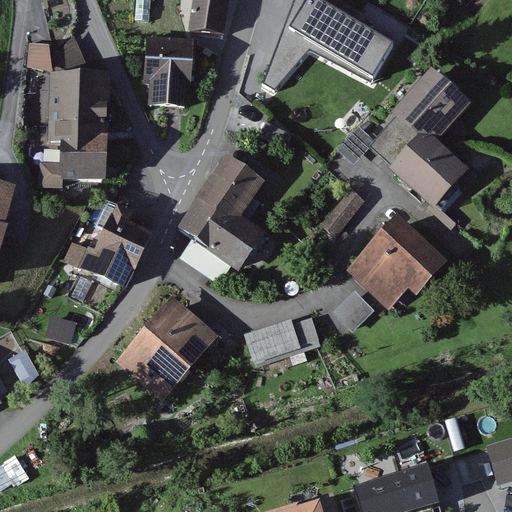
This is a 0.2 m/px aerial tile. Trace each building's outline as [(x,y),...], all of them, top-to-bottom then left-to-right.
[(196,0),(196,15),(231,18),(232,0),(196,0)] [(275,90),(312,57),(372,96),(395,61),(345,28),(354,14),(328,0),(296,0),(264,86),(275,90)] [(33,58),(54,60),(57,35),(36,33),(33,58)] [(151,118),(189,120),(192,54),(154,52),(151,118)] [(111,89),(58,89),(58,200),(111,200),(111,89)] [(394,132),(422,155),(432,164),(465,125),(427,93),(394,132)] [(391,191),(437,230),(467,194),(432,164),(422,155),(391,191)] [(227,173),(180,242),(244,287),(270,249),(246,233),(268,201),(227,173)] [(326,212),(336,223),(368,195),(359,184),(326,212)] [(0,267),(6,269),(17,212),(0,209),(0,267)] [(452,283),(402,237),(356,287),(405,333),(452,283)] [(89,292),(119,308),(145,261),(115,245),(89,292)] [(165,417),(219,351),(173,314),(119,379),(165,417)] [(310,320),(244,339),(253,366),(318,347),(310,320)] [(504,507),(511,505),(511,459),(492,466),(504,507)] [(423,511),(437,508),(425,469),(352,491),(358,511),(423,511)]
